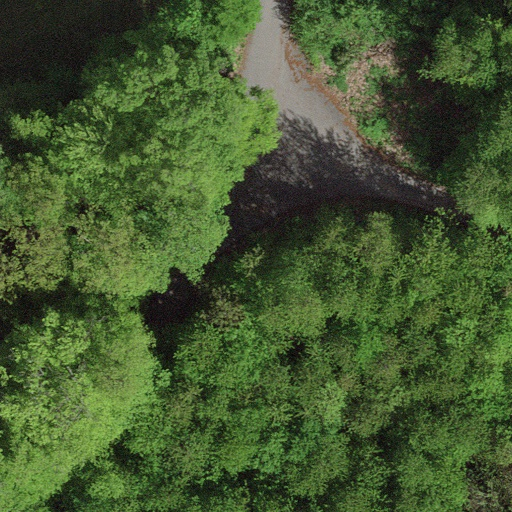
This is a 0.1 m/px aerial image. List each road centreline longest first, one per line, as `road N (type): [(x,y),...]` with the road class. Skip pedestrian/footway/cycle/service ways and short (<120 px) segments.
road 1 (residential): [(37,511),(146,353),(223,214),(271,162)]
road 2 (unclassified): [(271,162),(356,174),(511,230)]
road 3 (residential): [(271,162),(279,0)]
